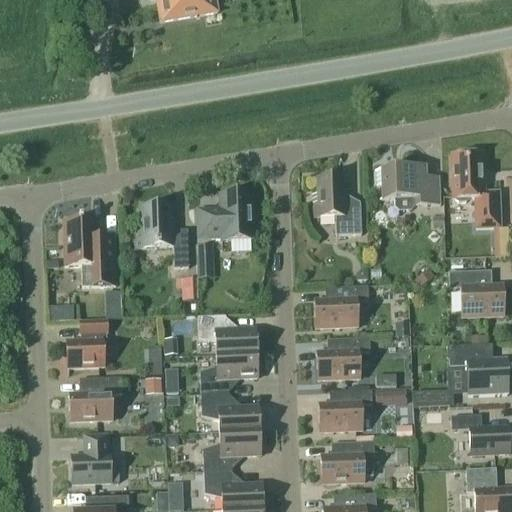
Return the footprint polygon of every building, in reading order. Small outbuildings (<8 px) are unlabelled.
[(155,0),(159,25),(217,15),(214,0),(155,0)] [(499,231),(498,195),(484,195),(482,157),(450,158),(452,202),(453,202),(457,206),(465,205),(469,201),(474,201),(475,231),(499,231)] [(414,209),(440,208),(439,179),(426,180),(425,169),(374,171),(375,187),(380,187),(380,202),(393,202),(393,211),(398,215),(410,214),(414,209)] [(343,206),(342,180),(316,181),(317,196),(311,196),(312,220),(334,219),(335,239),(361,238),(359,206),(343,206)] [(221,244),(253,242),(251,196),(219,197),(220,212),(197,213),(198,242),(221,241),(221,244)] [(174,272),(188,271),(186,233),(172,233),(171,209),(140,210),(141,235),(135,235),(135,251),(173,250),(174,272)] [(432,221),(433,229),(443,228),(443,220),(432,221)] [(97,222),(78,222),(78,225),(62,226),(64,270),(81,269),(81,290),(115,289),(113,241),(97,241),(97,222)] [(214,282),(212,248),(195,248),(196,282),(214,282)] [(366,273),(361,273),(357,277),(357,284),(367,284),(366,273)] [(413,284),(418,291),(433,280),(428,273),(413,284)] [(460,320),(490,319),(503,319),(502,289),(491,290),(490,274),(448,275),(448,292),(459,292),(460,320)] [(197,304),(196,281),(180,282),(181,304),(197,304)] [(367,289),(324,291),(325,304),(313,305),(314,331),(357,329),(356,304),(367,304),(367,289)] [(52,309),(52,322),(75,322),(75,308),(52,309)] [(216,359),(255,357),(254,332),(225,333),(225,319),(197,320),(198,342),(215,346),(216,359)] [(67,372),(103,370),(102,346),(106,345),(106,336),(106,324),(79,325),(80,344),(66,345),(67,372)] [(410,340),(409,325),(394,326),(394,340),(410,340)] [(483,340),(471,340),(471,349),(483,348),(483,340)] [(315,357),(316,383),(359,381),(358,356),(369,356),(369,341),(326,343),(327,356),(315,357)] [(173,358),(172,342),(163,343),(164,358),(173,358)] [(468,399),(479,399),(506,398),(505,361),(491,362),(491,348),(483,348),(471,349),(446,350),(447,372),(467,371),(468,399)] [(227,382),(256,381),(255,357),(216,359),(216,371),(199,376),(200,398),(228,397),(227,382)] [(162,378),(162,364),(150,365),(150,378),(162,378)] [(395,390),(395,379),(375,379),(375,390),(395,390)] [(111,398),(122,397),(121,380),(78,382),(79,398),(68,398),(69,425),(112,423),(111,398)] [(161,398),(161,381),(144,382),(145,398),(161,398)] [(177,387),(165,387),(165,397),(177,397),(177,387)] [(378,407),(408,406),(408,391),(378,393),(378,407)] [(317,408),(319,435),(361,433),(360,408),(371,408),(371,393),(328,395),(329,408),(317,408)] [(432,399),(432,395),(418,395),(418,412),(451,410),(451,398),(432,399)] [(219,436),(259,434),(257,410),(228,411),(228,397),(200,398),(201,420),(218,424),(219,436)] [(178,402),(164,402),(164,410),(178,409),(178,402)] [(481,432),(480,418),(450,420),(451,433),(469,433),(470,458),(509,457),(508,431),(481,432)] [(412,441),(411,429),(396,429),(396,442),(412,441)] [(230,460),(260,459),(259,434),(219,436),(219,448),(202,453),(203,475),(231,474),(230,460)] [(88,460),(70,461),(71,487),(110,486),(119,485),(118,459),(109,459),(108,459),(107,439),(83,440),(83,454),(87,453),(88,460)] [(177,440),(167,440),(167,450),(173,450),(177,445),(177,440)] [(363,485),(363,480),(372,480),(371,460),(373,459),(373,445),(330,447),(331,460),(320,460),(321,487),(363,485)] [(510,511),(510,492),(496,493),(495,472),(465,473),(466,496),(474,496),(474,511),(510,511)] [(221,511),(260,511),(262,511),(261,487),(232,488),(231,474),(203,475),(204,497),(221,501),(221,511)] [(180,487),(168,488),(168,497),(168,498),(181,498),(180,487)] [(329,511),(364,511),(375,511),(375,497),(332,499),(333,511),(329,511)] [(127,511),(127,499),(95,500),(95,511),(127,511)]
